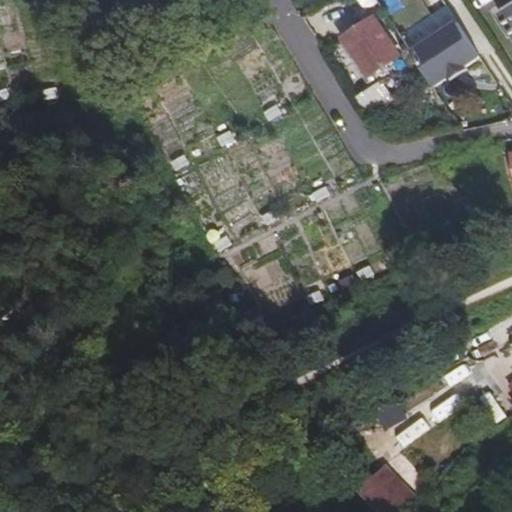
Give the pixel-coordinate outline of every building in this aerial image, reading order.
[(511,7),(500,15),(511,35),(511,7)] [(370,22),(341,42),(365,78),(395,59),(370,22)] [(453,23),(408,54),(430,88),(445,78),(447,81),(463,70),(461,67),(476,58),(453,23)] [(382,81),(357,97),(367,113),(393,98),(382,81)] [(452,386),(471,375),(466,364),(446,375),(452,386)] [(338,430),(317,442),(324,451),(343,436),(338,430)] [(380,477),(406,510),(412,503),(387,471),(380,477)] [(380,477),(357,494),(371,511),(403,511),(406,510),(380,477)]
